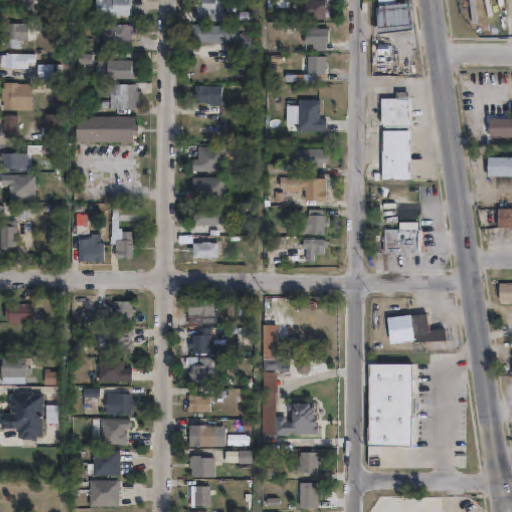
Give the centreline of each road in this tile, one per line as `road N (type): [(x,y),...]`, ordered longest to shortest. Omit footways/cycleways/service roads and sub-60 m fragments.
road 1 (secondary): [(509,511),(435,0)]
road 2 (residential): [(353,511),(359,0)]
road 3 (residential): [(166,511),(170,0)]
road 4 (residential): [(0,275),(476,283)]
road 5 (residential): [(354,477),(504,475)]
